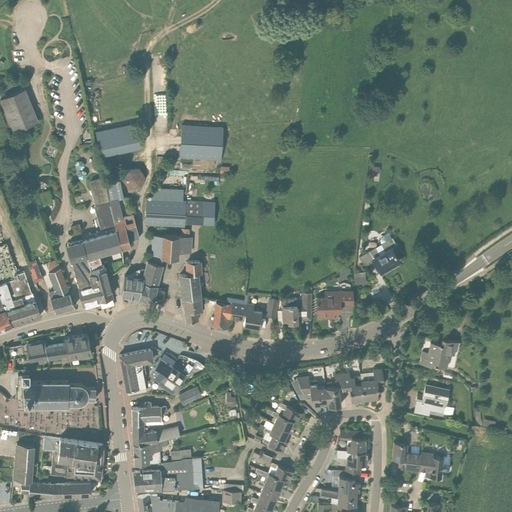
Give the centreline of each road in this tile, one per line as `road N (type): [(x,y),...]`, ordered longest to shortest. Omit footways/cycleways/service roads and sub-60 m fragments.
road 1 (tertiary): [(388,322),(357,338),(291,351),(240,347),(141,316),(113,332)]
road 2 (tertiary): [(126,498),(108,357),(113,332)]
road 3 (tertiary): [(388,322),(511,242)]
road 4 (residential): [(289,511),(332,421),(359,413),(374,420)]
road 5 (residential): [(0,338),(72,317),(113,332)]
